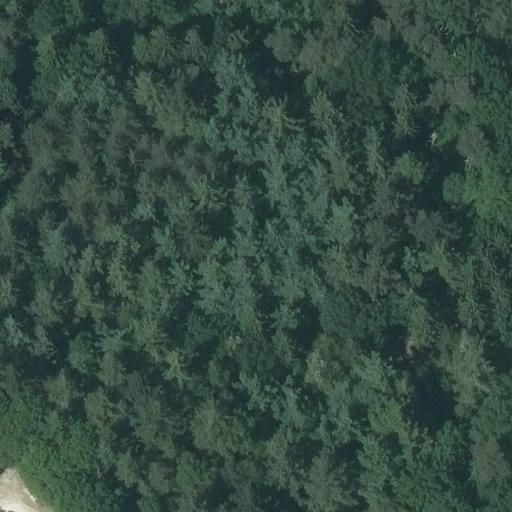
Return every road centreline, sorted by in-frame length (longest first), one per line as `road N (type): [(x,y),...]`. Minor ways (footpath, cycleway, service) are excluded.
road 1 (track): [(0,120),(115,92),(171,96),(300,126),(339,140),(421,191),(511,267)]
road 2 (track): [(0,271),(135,354),(231,375),(511,332)]
